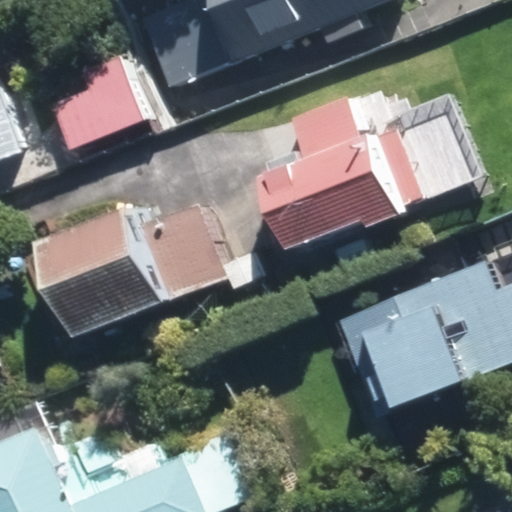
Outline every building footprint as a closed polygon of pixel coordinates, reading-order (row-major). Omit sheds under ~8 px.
[(226,0),(251,55),(378,0),(226,0)] [(57,90),(83,157),(187,117),(162,51),(57,90)] [(0,155),(33,143),(3,62),(0,63),(0,155)] [(322,161),(284,175),(310,242),(487,174),(462,107),(378,139),(362,98),(306,120),(322,161)] [(146,208),(63,240),(97,328),(232,276),(206,208),(154,228),(146,208)] [(511,277),(508,265),(351,318),(380,404),(511,359),(511,277)] [(0,364),(11,360),(0,333),(0,364)] [(49,427),(0,448),(0,511),(221,511),(197,458),(86,508),(49,427)]
